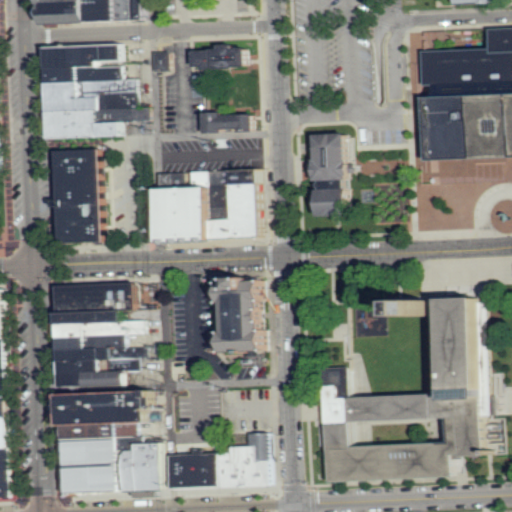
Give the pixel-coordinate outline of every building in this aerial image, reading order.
[(0,0),(0,171),(13,172),(12,105),(8,100),(6,0),(0,0)] [(49,25),(48,0),(149,0),(150,21),(49,25)] [(430,159),(511,155),(511,26),(494,28),(494,47),(425,50),(430,159)] [(58,137),(54,44),(133,41),(135,77),(146,77),(147,107),(155,107),(156,120),(131,120),(132,135),(58,137)] [(200,67),(200,49),(228,48),(227,43),(241,43),(241,47),(254,47),(255,65),(200,67)] [(158,70),(158,52),(172,52),(172,70),(158,70)] [(209,131),(209,112),(227,111),(227,114),(257,113),(258,130),(209,131)] [(319,134),(352,133),(354,163),(360,163),(360,172),(354,173),(354,179),(352,179),(353,186),(355,186),(357,214),(339,215),(325,216),(323,180),(320,180),(320,175),(326,170),(320,164),(319,134)] [(62,243),(107,241),(104,147),(59,149),(61,199),(56,199),(57,205),(61,205),(62,243)] [(165,241),(162,173),(262,168),(265,236),(165,241)] [(224,351),(222,293),(235,292),(235,280),(249,279),(249,292),(265,292),(267,350),(224,351)] [(130,382),(129,370),(142,370),(141,356),(150,356),(148,319),(139,319),(138,282),(57,286),(62,386),(130,382)] [(0,388),(0,289),(7,289),(12,388),(0,388)] [(325,367),(326,406),(329,405),(332,483),(457,477),(456,460),(466,459),(466,457),(508,455),(505,372),(492,373),(489,310),(494,310),(494,302),(479,303),(479,299),(444,301),(449,394),(353,398),(352,367),(325,367)] [(122,490),(119,438),(140,437),(139,423),(151,422),(150,410),(156,410),(155,392),(63,396),(68,493),(122,490)] [(0,396),(11,396),(15,498),(0,498),(0,396)] [(176,489),(175,455),(236,453),(236,446),(249,446),(248,432),(275,431),(277,487),(176,489)] [(128,491),(126,450),(140,449),(139,445),(165,444),(167,489),(128,491)]
